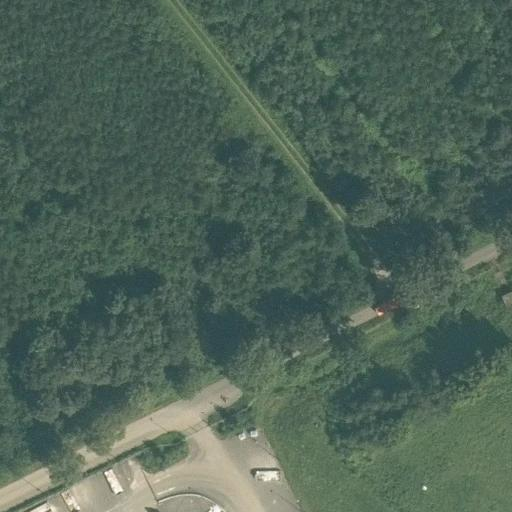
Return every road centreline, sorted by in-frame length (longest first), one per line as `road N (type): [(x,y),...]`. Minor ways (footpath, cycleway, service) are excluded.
road 1 (unclassified): [(511,242),(0,502)]
road 2 (track): [(382,306),(376,265),(165,0)]
road 3 (track): [(241,493),(200,476),(174,478),(130,511)]
road 4 (track): [(188,409),(251,511)]
